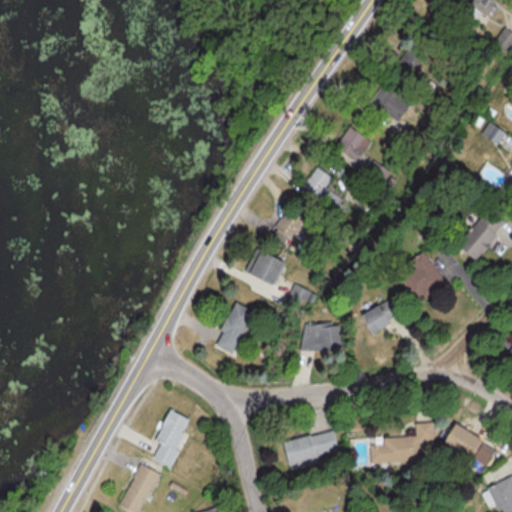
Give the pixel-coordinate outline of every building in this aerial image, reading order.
[(478,14),(487,18),(496,0),(470,0),(464,14),(475,20),(478,14)] [(399,59),(404,65),(411,58),(406,53),(399,59)] [(410,102),(384,82),(369,102),(395,122),(410,102)] [(334,146),(354,161),(369,141),(349,126),(334,146)] [(301,188),(333,210),(343,195),(327,184),(331,177),(316,166),(301,188)] [(281,244),(305,221),(292,208),(268,231),(281,244)] [(503,221),(484,208),(456,248),(475,261),(503,221)] [(243,271),(271,286),(283,264),(255,249),(243,271)] [(413,269),(400,279),(419,303),(445,282),(420,252),(408,262),(413,269)] [(314,295),(293,284),(285,301),(305,312),(314,295)] [(401,315),(388,297),(359,319),(371,336),(401,315)] [(252,311),(233,302),(213,346),(232,355),(252,311)] [(300,324),(300,350),(339,350),(339,324),(300,324)] [(190,421),(168,410),(153,440),(158,443),(151,457),(167,466),(190,421)] [(419,460),(419,443),(433,442),(432,422),(414,423),(415,436),(381,438),(381,441),(365,441),(366,462),(419,460)] [(442,444),(470,460),(481,441),(453,424),(442,444)] [(337,451),(332,430),(281,442),(286,463),(337,451)] [(136,511),(158,473),(139,463),(116,503),(133,511),(136,511)] [(487,487),(498,511),(511,511),(511,482),(509,477),(487,487)]
